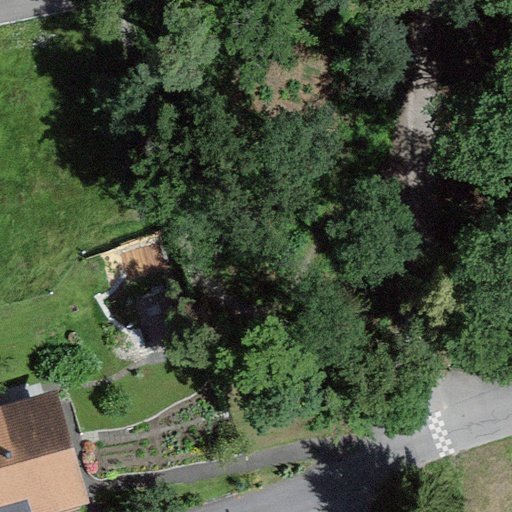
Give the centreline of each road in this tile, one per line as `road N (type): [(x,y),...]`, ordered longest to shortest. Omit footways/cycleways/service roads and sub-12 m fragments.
road 1 (track): [(347,476),(410,162),(415,0)]
road 2 (residential): [(511,414),(241,511)]
